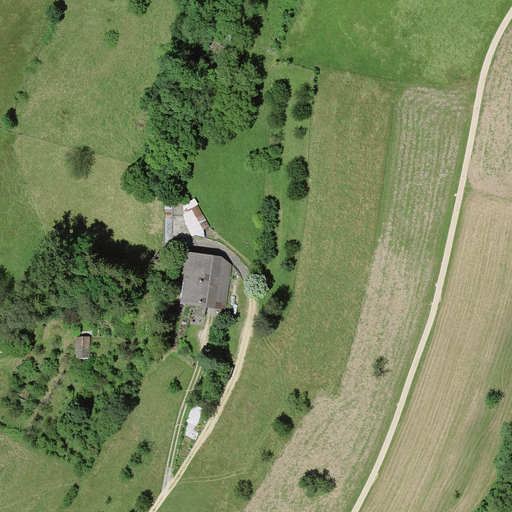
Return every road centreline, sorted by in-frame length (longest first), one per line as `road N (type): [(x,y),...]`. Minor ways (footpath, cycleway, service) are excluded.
road 1 (track): [(351,511),(417,360),(485,61),(511,10)]
road 2 (track): [(154,511),(216,419),(248,336),(249,290),(235,259),(183,240),(175,204)]
road 3 (track): [(167,491),(207,318)]
road 4 (track): [(223,52),(186,135),(175,204)]
